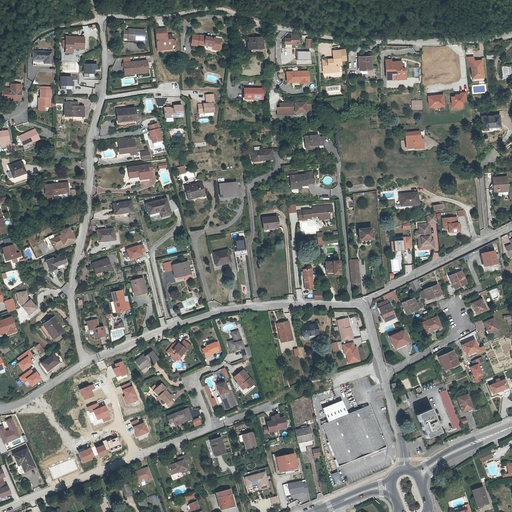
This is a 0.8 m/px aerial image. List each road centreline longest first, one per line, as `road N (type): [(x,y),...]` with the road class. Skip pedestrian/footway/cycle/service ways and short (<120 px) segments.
road 1 (residential): [(86,361),(71,288),(105,84),(107,13),(231,6),(354,38),(511,34)]
road 2 (residential): [(361,306),(293,302),(227,310),(86,361)]
road 3 (unknown): [(213,314),(195,236),(234,222),(249,186),(257,307)]
road 4 (residential): [(0,510),(210,427)]
road 5 (residential): [(361,306),(511,226)]
road 6 (unknown): [(351,305),(342,169)]
road 7 (residential): [(451,302),(463,330),(381,376)]
road 8 (unknown): [(385,387),(372,397),(392,450),(348,471)]
road 9 (unknown): [(171,327),(149,254),(181,224)]
